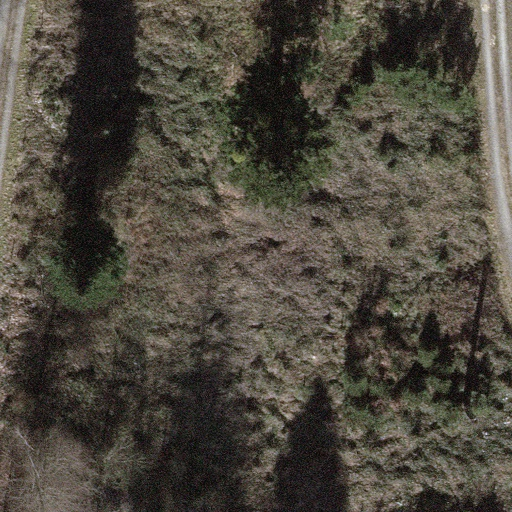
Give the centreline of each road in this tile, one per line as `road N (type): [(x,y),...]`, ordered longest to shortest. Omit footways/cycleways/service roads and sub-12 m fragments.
road 1 (track): [(511,189),(498,0)]
road 2 (track): [(21,0),(0,171)]
